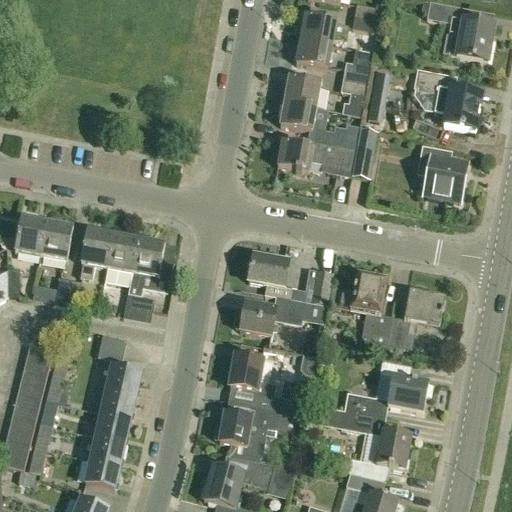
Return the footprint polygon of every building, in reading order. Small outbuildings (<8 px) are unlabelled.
[(339,10),(341,0),(308,0),(308,4),(339,10)] [(487,68),(494,31),(467,26),(469,14),(429,7),(426,24),(450,28),(448,38),(452,39),(448,61),(487,68)] [(354,22),(379,26),(381,15),(356,10),(354,22)] [(332,50),(334,39),(347,41),(348,32),(336,30),(336,26),(305,20),(301,44),(332,50)] [(379,26),(354,22),(352,33),(377,38),(379,26)] [(52,32),(48,66),(112,73),(116,40),(52,32)] [(328,74),(332,50),(301,44),(297,69),(328,74)] [(166,80),(166,59),(130,59),(130,80),(166,80)] [(343,85),(368,90),(371,73),(346,68),(343,85)] [(475,137),(481,100),(454,95),(457,82),(417,74),(414,94),(437,98),(434,117),(445,119),(443,131),(475,137)] [(317,113),(322,88),(289,82),(285,106),(317,113)] [(362,123),(368,90),(343,85),(341,97),(350,99),(348,110),(344,109),(342,120),(362,123)] [(312,137),(317,113),(285,106),(280,131),(312,137)] [(332,149),(357,154),(361,134),(347,131),(346,134),(335,132),(332,149)] [(376,136),(361,134),(356,160),(372,163),(376,136)] [(341,180),(352,182),(357,154),(332,149),(313,146),(312,152),(282,146),(278,171),(309,177),(311,166),(342,171),(341,180)] [(460,207),(467,169),(449,166),(451,158),(422,152),(417,179),(427,181),(423,200),(460,207)] [(40,261),(47,227),(20,222),(14,256),(40,261)] [(67,265),(73,232),(47,227),(40,261),(67,265)] [(107,273),(113,239),(87,234),(81,268),(83,269),(80,282),(92,285),(95,271),(107,273)] [(133,278),(139,243),(113,239),(107,273),(132,277),(133,278)] [(171,284),(174,266),(162,264),(165,248),(139,243),(133,278),(132,277),(128,298),(142,301),(146,280),(171,284)] [(284,292),(288,267),(253,261),(248,286),(266,289),(264,300),(275,302),(293,305),(295,294),(284,292)] [(7,276),(7,301),(19,302),(21,275),(7,274),(7,276)] [(313,297),(295,294),(293,305),(325,311),(331,279),(317,276),(313,297)] [(381,319),(387,284),(357,278),(353,295),(339,292),(336,312),(366,317),(361,342),(366,347),(364,357),(385,361),(392,321),(381,319)] [(54,309),(66,311),(71,285),(59,282),(54,309)] [(83,287),(71,285),(66,311),(78,313),(83,287)] [(439,332),(445,302),(409,295),(404,324),(392,321),(385,361),(403,364),(410,326),(439,332)] [(128,298),(126,310),(153,315),(155,303),(142,301),(128,298)] [(274,325),(301,330),(302,326),(324,329),(327,312),(325,311),(293,305),(275,302),(273,313),(244,308),(242,319),(239,319),(236,321),(234,330),(236,332),(239,333),(239,335),(271,341),(274,325)] [(151,327),(153,315),(126,310),(124,322),(151,327)] [(136,401),(141,377),(120,373),(127,345),(104,340),(99,361),(115,365),(114,371),(112,371),(107,395),(136,401)] [(31,353),(28,364),(51,370),(54,358),(31,353)] [(230,360),(227,375),(232,376),(229,392),(253,396),(250,412),(256,413),(257,412),(307,421),(310,409),(310,408),(312,398),(315,379),(301,377),(296,405),(274,401),(276,390),(259,387),(263,365),(241,361),(235,360),(235,361),(230,360)] [(52,384),(63,387),(69,364),(58,361),(52,384)] [(48,382),(51,370),(28,364),(25,376),(48,382)] [(45,393),(48,382),(25,376),(22,388),(45,393)] [(348,398),(345,415),(386,423),(388,411),(423,418),(428,388),(392,381),(380,379),(376,403),(360,400),(348,398)] [(58,410),(63,387),(52,384),(46,407),(58,410)] [(43,405),(45,393),(22,388),(19,399),(43,405)] [(130,424),(136,401),(107,395),(101,418),(130,424)] [(310,408),(310,409),(322,411),(324,400),(312,398),(310,408)] [(40,417),(43,405),(19,399),(16,411),(40,417)] [(46,407),(41,430),(52,432),(58,410),(46,407)] [(37,428),(40,417),(16,411),(13,423),(37,428)] [(217,431),(215,443),(219,444),(219,446),(230,448),(228,461),(240,463),(246,464),(260,467),(260,463),(262,464),(266,441),(267,435),(277,436),(278,432),(284,434),(282,444),(302,448),(307,421),(257,412),(256,413),(254,424),(224,419),(222,432),(217,431)] [(345,415),(341,433),(353,436),(365,438),(360,467),(352,465),(349,478),(351,478),(385,487),(388,473),(392,474),(392,473),(405,476),(411,440),(383,435),(386,423),(345,415)] [(125,447),(130,424),(101,418),(96,441),(125,447)] [(34,440),(37,428),(13,423),(11,434),(34,440)] [(41,430),(35,452),(46,455),(52,432),(41,430)] [(31,452),(34,440),(11,434),(8,446),(31,452)] [(120,471),(125,447),(96,441),(91,464),(120,471)] [(28,463),(31,452),(8,446),(5,458),(28,463)] [(41,478),(46,455),(35,452),(29,475),(41,478)] [(26,475),(28,463),(5,458),(2,469),(26,475)] [(114,494),(120,471),(91,464),(85,488),(114,494)] [(212,471),(203,506),(217,509),(216,511),(235,511),(241,487),(269,494),(268,499),(288,504),(294,474),(274,471),(275,470),(260,467),(246,464),(242,479),(212,471)] [(312,511),(309,511),(401,511),(400,510),(397,509),(398,506),(386,502),(381,501),(385,487),(351,478),(347,492),(340,511),(312,511)] [(102,511),(80,503),(76,511),(102,511)]
